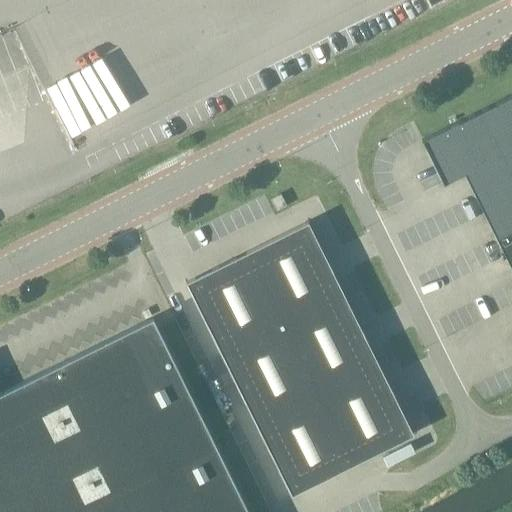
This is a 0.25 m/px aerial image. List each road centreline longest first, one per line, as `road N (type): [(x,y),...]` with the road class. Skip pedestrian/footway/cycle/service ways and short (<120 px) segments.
road 1 (unclassified): [(317,116),(481,441)]
road 2 (tertiary): [(0,274),(317,116)]
road 3 (tertiary): [(317,116),(511,20)]
road 4 (unknown): [(452,382),(483,355),(505,305),(487,273),(441,293)]
